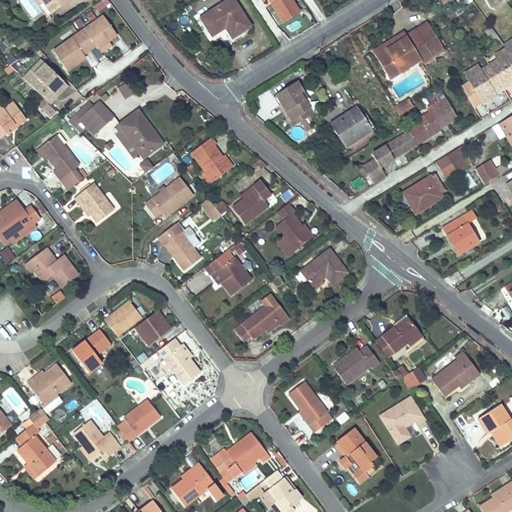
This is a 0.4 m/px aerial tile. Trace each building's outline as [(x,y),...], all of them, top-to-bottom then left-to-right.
[(40,0),(50,13),(66,0),(40,0)] [(212,35),(222,29),(221,27),(224,25),(225,27),(232,38),(250,27),(232,0),(227,0),(200,17),(212,35)] [(291,0),(280,0),(272,5),(283,23),(300,13),(291,0)] [(75,64),(73,61),(83,54),(95,45),(105,38),(107,41),(116,35),(102,16),(52,51),(66,71),(75,64)] [(426,23),(415,30),(417,32),(428,25),(426,23)] [(383,45),(372,52),(385,73),(395,67),(398,73),(399,73),(419,60),(421,64),(432,57),(432,56),(443,49),(428,25),(417,32),(415,30),(405,36),(406,38),(386,50),(383,45)] [(503,45),(491,27),(485,31),(497,49),(503,45)] [(403,33),(383,45),(386,50),(406,38),(405,36),(403,33)] [(105,38),(95,45),(97,48),(107,41),(105,38)] [(493,56),(497,62),(510,54),(507,48),(493,56)] [(511,52),(510,54),(497,62),(481,71),(469,79),(471,83),(483,104),(496,96),(494,94),(511,84),(511,52)] [(83,54),(73,61),(75,64),(85,57),(83,54)] [(42,61),(32,71),(35,75),(45,64),(42,61)] [(20,62),(12,68),(14,69),(18,73),(24,68),(20,62)] [(32,71),(24,79),(48,103),(55,95),(52,92),(63,81),(45,64),(35,75),(32,71)] [(9,65),(3,68),(7,74),(14,69),(12,68),(9,65)] [(465,73),(469,79),(481,71),(478,66),(465,73)] [(395,67),(385,73),(389,79),(398,73),(395,67)] [(63,81),(52,92),(55,95),(65,84),(63,81)] [(118,88),(125,101),(135,95),(128,83),(118,88)] [(273,98),(278,106),(281,104),(291,120),(308,110),(302,101),(306,98),(296,83),(273,98)] [(483,104),(471,83),(462,88),(474,109),(483,104)] [(421,122),(408,130),(408,131),(416,144),(440,130),(439,129),(456,118),(445,99),(443,100),(438,92),(422,102),(428,113),(419,119),(421,122)] [(407,100),(394,108),(399,115),(412,107),(407,100)] [(0,137),(6,133),(5,132),(16,124),(17,125),(25,119),(13,102),(4,109),(1,106),(0,106),(0,137)] [(69,122),(75,128),(79,124),(82,122),(80,120),(93,107),(88,103),(69,122)] [(93,107),(80,120),(82,122),(93,134),(111,118),(98,103),(93,107)] [(47,104),(41,109),(49,117),(55,112),(47,104)] [(281,104),(278,106),(291,128),(312,115),(308,110),(291,120),(281,104)] [(357,107),(342,117),(344,120),(359,110),(357,107)] [(118,125),(121,130),(142,158),(159,146),(147,130),(150,128),(137,110),(118,125)] [(344,120),(342,117),(329,125),(344,148),(372,130),(359,110),(344,120)] [(511,115),(506,118),(498,124),(511,147),(511,115)] [(5,132),(6,133),(7,135),(18,127),(17,125),(16,124),(5,132)] [(150,128),(147,130),(159,146),(162,143),(150,128)] [(142,158),(121,130),(115,135),(136,163),(142,158)] [(372,130),(344,148),(349,155),(376,138),(372,130)] [(384,164),(393,159),(416,144),(408,131),(385,146),(372,154),(375,160),(379,167),(384,164)] [(55,136),(39,148),(48,159),(56,169),(53,171),(60,180),(61,179),(72,170),(78,165),(55,136)] [(230,169),(221,157),(214,146),(216,144),(211,138),(190,153),(212,182),(230,169)] [(460,146),(446,156),(455,172),(470,163),(460,146)] [(48,159),(39,148),(36,150),(45,161),(48,159)] [(224,155),(221,157),(230,169),(233,166),(224,155)] [(139,166),(146,174),(153,167),(147,159),(139,166)] [(375,160),(363,167),(369,176),(380,169),(379,167),(375,160)] [(496,170),(494,172),(488,162),(474,170),(483,185),(497,177),(508,170),(505,164),(495,169),(496,170)] [(190,165),(185,169),(192,178),(196,174),(190,165)] [(380,169),(369,176),(373,184),(385,177),(380,169)] [(72,170),(61,179),(69,191),(80,182),(87,177),(82,170),(78,173),(76,171),(74,173),(72,170)] [(430,177),(406,192),(413,204),(410,205),(416,214),(442,198),(430,177)] [(161,213),(163,215),(177,203),(179,205),(192,195),(179,178),(145,205),(155,218),(161,213)] [(242,199),(231,208),(244,224),(268,206),(264,200),(270,195),(259,181),(240,196),(242,199)] [(73,198),(78,204),(81,202),(90,215),(96,223),(113,210),(92,183),(73,198)] [(406,192),(403,194),(410,205),(413,204),(406,192)] [(207,199),(201,204),(207,212),(214,207),(207,199)] [(0,214),(0,240),(4,245),(11,240),(10,238),(31,222),(33,224),(40,219),(30,206),(24,210),(16,200),(2,210),(4,212),(0,214)] [(81,202),(78,204),(88,217),(90,215),(81,202)] [(221,202),(214,207),(220,216),(227,210),(221,202)] [(177,203),(163,215),(164,217),(179,205),(177,203)] [(287,204),(277,212),(283,220),(275,227),(293,251),(310,238),(301,226),(291,214),(293,213),(287,204)] [(41,205),(38,208),(42,214),(46,211),(41,205)] [(214,207),(207,212),(213,221),(220,216),(214,207)] [(462,216),(442,228),(458,255),(478,243),(462,216)] [(10,238),(11,240),(33,224),(31,222),(10,238)] [(303,225),(301,226),(310,238),(312,237),(303,225)] [(168,229),(158,237),(164,245),(167,243),(176,255),(173,257),(184,271),(200,258),(180,233),(174,237),(168,229)] [(239,241),(221,255),(228,263),(234,258),(230,253),(242,244),(239,241)] [(167,243),(164,245),(173,257),(176,255),(167,243)] [(9,248),(0,252),(0,255),(6,265),(16,259),(9,248)] [(58,264),(55,261),(46,248),(25,264),(30,271),(33,268),(43,282),(52,275),(62,288),(78,275),(65,258),(58,264)] [(301,272),(312,286),(320,280),(325,276),(332,284),(347,272),(329,250),(301,272)] [(63,255),(55,261),(58,264),(65,258),(63,255)] [(221,255),(209,264),(215,272),(218,271),(225,280),(223,282),(221,283),(231,296),(250,280),(234,258),(228,263),(221,255)] [(218,271),(215,272),(223,282),(225,280),(218,271)] [(320,280),(312,286),(314,289),(322,283),(320,280)] [(128,301),(104,320),(117,337),(141,318),(128,301)] [(273,301),(267,306),(270,310),(276,305),(273,301)] [(253,339),(264,330),(276,320),(279,324),(280,325),(287,320),(276,305),(270,310),(267,306),(235,331),(244,342),(250,337),(253,339)] [(158,312),(135,328),(147,346),(171,330),(158,312)] [(407,318),(394,328),(396,331),(409,320),(407,318)] [(276,320),(264,330),(267,333),(279,324),(276,320)] [(394,328),(381,337),(394,354),(406,344),(409,347),(422,337),(409,320),(396,331),(394,328)] [(99,330),(72,351),(88,373),(101,364),(95,356),(110,345),(99,330)] [(381,337),(375,342),(387,358),(394,354),(381,337)] [(173,339),(158,351),(161,355),(164,359),(174,371),(184,385),(199,373),(188,358),(179,347),(173,339)] [(183,344),(179,347),(188,358),(191,356),(183,344)] [(347,360),(345,358),(332,367),(346,385),(370,366),(371,368),(378,363),(366,348),(360,353),(358,351),(347,360)] [(356,349),(345,358),(347,360),(358,351),(356,349)] [(155,353),(147,359),(150,363),(159,357),(155,353)] [(444,397),(458,386),(470,377),(473,380),(479,374),(463,353),(454,359),(456,361),(431,381),(444,397)] [(147,359),(139,365),(142,370),(150,363),(147,359)] [(174,371),(164,359),(160,363),(169,375),(174,371)] [(33,378),(27,383),(43,405),(56,394),(70,383),(56,364),(44,374),(35,380),(33,378)] [(400,367),(396,370),(402,378),(406,375),(400,367)] [(414,369),(422,380),(424,379),(416,367),(414,369)] [(406,375),(402,378),(410,389),(422,380),(414,369),(406,375)] [(398,381),(402,378),(396,370),(392,373),(398,381)] [(42,371),(33,378),(35,380),(44,374),(42,371)] [(470,377),(458,386),(460,389),(473,380),(470,377)] [(288,395),(301,411),(311,425),(309,427),(314,433),(327,423),(322,416),(326,414),(303,383),(288,395)] [(56,394),(43,405),(45,407),(58,397),(56,394)] [(58,398),(44,409),(48,414),(62,403),(58,398)] [(409,398),(379,417),(397,444),(409,437),(404,428),(414,422),(416,426),(424,421),(409,398)] [(128,424),(120,431),(128,441),(159,417),(146,400),(123,418),(128,424)] [(511,416),(503,403),(500,405),(510,419),(511,417),(511,416)] [(500,405),(478,419),(481,424),(487,421),(493,430),(503,445),(511,439),(511,417),(510,419),(500,405)] [(41,409),(37,412),(41,417),(45,423),(50,419),(41,409)] [(0,434),(11,425),(0,411),(0,434)] [(301,411),(299,413),(309,427),(311,425),(301,411)] [(37,412),(31,417),(35,422),(41,417),(37,412)] [(41,417),(35,422),(39,427),(45,423),(41,417)] [(73,433),(83,445),(94,460),(101,455),(109,448),(113,453),(119,448),(108,433),(102,437),(89,420),(73,433)] [(487,421),(481,424),(487,434),(490,432),(493,430),(487,421)] [(31,424),(14,438),(21,447),(16,450),(27,463),(38,476),(55,462),(33,436),(38,432),(31,424)] [(354,430),(338,443),(348,455),(346,457),(341,461),(345,466),(343,468),(344,470),(347,467),(359,483),(368,476),(365,472),(373,466),(371,464),(370,462),(376,457),(354,430)] [(493,430),(490,432),(500,447),(503,445),(493,430)] [(251,433),(234,446),(235,449),(253,435),(251,433)] [(266,453),(253,435),(235,449),(234,446),(226,452),(224,450),(212,459),(221,472),(226,468),(234,477),(241,472),(254,462),(259,458),(263,463),(270,458),(266,453)] [(338,443),(336,444),(346,457),(348,455),(338,443)] [(94,460),(83,445),(79,448),(90,463),(94,460)] [(109,448),(101,455),(104,460),(113,453),(109,448)] [(278,452),(275,454),(284,465),(286,463),(278,452)] [(254,462),(241,472),(243,475),(256,466),(254,462)] [(38,476),(27,463),(24,466),(34,479),(38,476)] [(173,464),(155,478),(158,480),(175,467),(173,464)] [(194,472),(183,480),(171,489),(184,506),(195,498),(207,490),(212,497),(215,500),(222,495),(198,464),(191,469),(194,472)] [(191,469),(181,477),(183,480),(194,472),(191,469)] [(276,471),(264,480),(266,484),(270,489),(268,490),(265,492),(263,495),(265,498),(263,499),(268,507),(276,502),(284,511),(290,507),(301,499),(294,490),(292,492),(282,479),(276,471)] [(285,477),(282,479),(292,492),(294,490),(285,477)] [(264,480),(247,493),(249,497),(266,484),(264,480)] [(505,490),(492,499),(479,507),(482,511),(504,511),(511,507),(511,481),(504,487),(505,490)] [(145,485),(142,488),(152,501),(155,499),(145,485)] [(504,487),(490,495),(492,499),(505,490),(504,487)] [(207,490),(195,498),(200,505),(212,497),(207,490)] [(160,511),(152,501),(138,511),(137,511),(160,511)] [(284,511),(276,502),(268,507),(271,511),(292,511),(293,511),(290,507),(284,511)]
